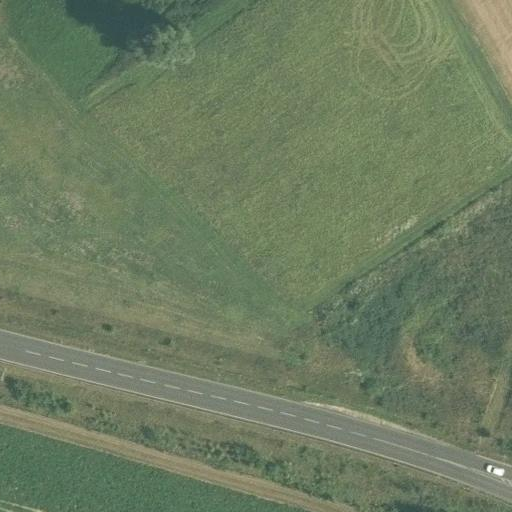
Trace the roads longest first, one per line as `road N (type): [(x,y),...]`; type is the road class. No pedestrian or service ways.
road 1 (secondary): [(0,348),(272,414),(511,484)]
road 2 (track): [(0,406),(358,511)]
road 3 (track): [(511,119),(444,0)]
